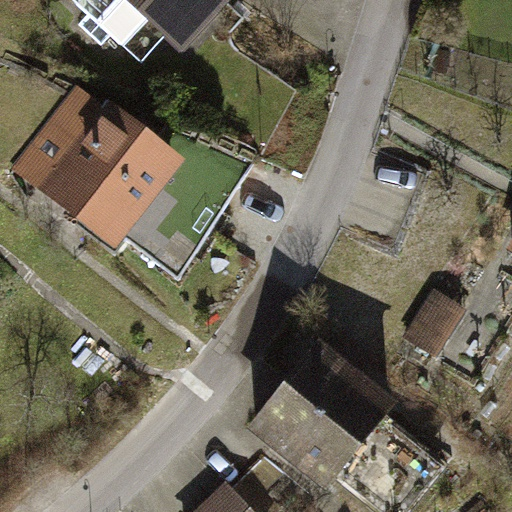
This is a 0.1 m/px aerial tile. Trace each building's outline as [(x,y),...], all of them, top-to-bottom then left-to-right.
[(130,0),(188,49),(231,0),(130,0)] [(104,102),(80,83),(14,166),(117,247),(188,158),(109,95),(104,102)] [(438,285),(416,336),(452,352),(474,301),(438,285)] [(403,397),(321,333),(249,424),(331,488),(403,397)] [(261,511),(229,479),(195,511),(261,511)]
